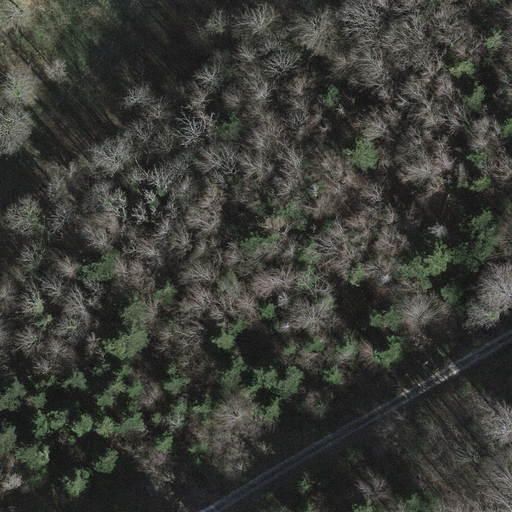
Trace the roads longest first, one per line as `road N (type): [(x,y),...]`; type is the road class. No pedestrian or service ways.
road 1 (track): [(204,511),(326,431),(511,328)]
road 2 (track): [(0,196),(154,0)]
